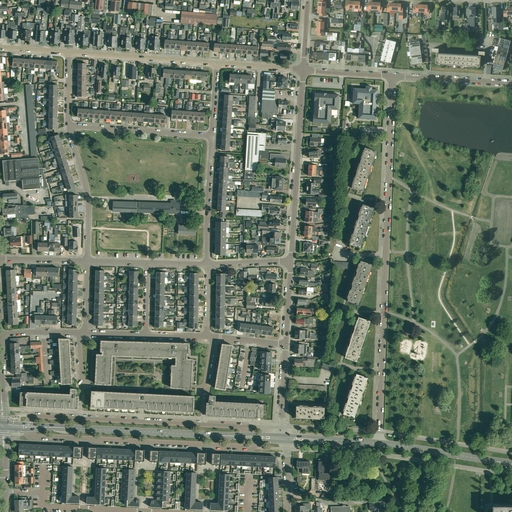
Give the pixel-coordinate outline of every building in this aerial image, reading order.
[(69,9),(70,1),(62,0),(61,8),(69,9)] [(94,9),(103,10),(104,0),(103,0),(95,0),(95,3),(94,9)] [(279,3),(277,3),(277,0),(270,0),(270,2),(271,2),(270,9),(273,9),(272,19),(274,20),(278,20),(279,10),(279,3)] [(318,8),(325,8),(325,4),(326,4),(327,1),(320,0),(320,2),(318,2),(318,8)] [(112,1),(110,13),(118,14),(119,13),(122,14),(123,9),(119,9),(120,2),(112,1)] [(289,1),(286,1),(282,1),(282,6),(289,6),(289,9),(291,10),(292,10),(292,11),(294,11),(294,10),(298,10),(299,1),(292,1),(289,1)] [(349,9),(353,9),(354,2),(348,2),(348,3),(346,3),(346,10),(349,10),(349,9)] [(360,2),(354,2),(353,9),(353,11),(358,12),(358,10),(361,11),(361,4),(359,4),(360,2)] [(127,13),(136,14),(137,4),(128,3),(127,13)] [(374,10),(374,3),(369,3),(369,4),(367,4),(366,11),(369,11),(369,10),(374,10)] [(141,4),(140,14),(148,15),(149,5),(141,4)] [(394,11),(395,4),(389,4),(389,5),(389,6),(387,5),(387,12),(390,12),(390,11),(394,11)] [(395,4),(394,11),(394,14),(399,14),(399,20),(403,20),(403,13),(402,13),(402,6),(401,6),(401,4),(395,4)] [(416,12),(421,12),(421,5),(416,5),(415,7),(414,7),(413,13),(416,13),(416,12)] [(427,6),(421,5),(421,12),(426,13),(426,14),(429,14),(429,8),(427,8),(427,7),(427,6)] [(443,6),(443,8),(442,8),(442,15),(442,20),(445,20),(445,23),(449,23),(450,11),(448,11),(448,8),(446,8),(446,7),(443,6)] [(468,22),(468,24),(468,27),(465,27),(465,33),(470,33),(470,27),(470,24),(474,24),(474,17),(474,8),(472,8),(472,7),(468,7),(468,9),(468,17),(468,21),(468,22)] [(511,7),(507,8),(507,11),(503,11),(503,17),(507,17),(507,15),(510,15),(510,18),(510,21),(511,21),(511,7)] [(325,8),(318,8),(318,14),(319,14),(319,16),(326,16),(326,13),(324,13),(325,8)] [(500,8),(491,8),(492,17),(492,23),(492,24),(492,32),(503,31),(503,23),(500,23),(500,17),(500,8)] [(248,9),(247,13),(243,12),(242,16),(254,17),(255,10),(248,9)] [(217,15),(181,11),(180,23),(216,27),(217,15)] [(77,30),(76,34),(79,34),(79,45),(83,45),(84,31),(85,18),(78,17),(77,22),(77,30)] [(8,25),(8,31),(10,31),(9,39),(10,39),(10,40),(13,40),(13,39),(16,39),(16,31),(16,27),(15,27),(15,24),(11,23),(11,22),(8,21),(8,25)] [(8,31),(8,25),(2,25),(2,28),(2,31),(0,30),(0,38),(1,39),(1,38),(4,38),(5,31),(8,31)] [(323,33),(323,28),(317,28),(316,33),(318,34),(318,35),(324,36),(324,33),(323,33)] [(280,35),(280,39),(283,39),(282,40),(287,41),(287,40),(291,40),(291,35),(291,34),(285,34),(285,32),(277,31),(277,35),(280,35)] [(419,42),(414,43),(413,39),(409,40),(409,43),(409,46),(409,48),(420,46),(419,42)] [(480,56),(484,56),(484,52),(478,52),(478,57),(440,54),(438,54),(438,49),(432,49),(432,52),(436,53),(435,64),(479,67),(480,56)] [(359,51),(359,53),(358,62),(365,63),(365,60),(368,60),(368,55),(369,52),(362,52),(362,51),(359,51)] [(246,75),(246,84),(245,90),(248,90),(248,88),(254,89),(254,84),(255,84),(255,76),(246,75)] [(366,90),(353,89),(352,104),(359,105),(358,119),(376,120),(376,112),(377,98),(377,99),(378,91),(372,90),(372,87),(366,87),(366,90)] [(321,94),(321,95),(315,94),(314,102),(315,102),(313,115),(312,123),(329,125),(331,110),(337,111),(339,96),(327,95),(321,94)] [(275,101),(274,101),(262,100),(261,113),(262,113),(262,118),(272,119),(272,114),(278,114),(278,108),(276,108),(275,108),(275,101)] [(276,108),(278,108),(283,109),(286,109),(287,102),(283,102),(283,101),(279,101),(279,103),(276,103),(276,108)] [(258,150),(264,151),(265,145),(265,134),(266,134),(247,133),(245,170),(254,171),(257,171),(258,163),(258,150)] [(52,143),(60,140),(58,135),(50,138),(51,141),(52,143)] [(278,139),(276,139),(276,135),(272,135),(272,142),(274,142),(274,145),(278,145),(278,144),(286,144),(286,139),(285,139),(285,136),(278,136),(278,139)] [(310,138),(310,146),(320,146),(321,139),(310,138)] [(52,143),(50,144),(51,149),(54,148),(62,146),(60,140),(52,143)] [(364,148),(360,162),(371,165),(376,152),(364,148)] [(258,150),(258,163),(263,163),(264,159),(267,159),(268,151),(264,151),(258,150)] [(317,150),(308,151),(309,154),(308,155),(308,157),(309,157),(309,158),(318,157),(321,157),(320,150),(317,150)] [(283,155),(281,155),(270,154),(270,160),(274,160),(273,163),(274,163),(275,163),(275,167),(278,167),(278,168),(281,168),(281,167),(285,167),(285,164),(286,163),(286,161),(285,160),(285,159),(282,159),(283,155)] [(55,162),(52,163),(53,166),(56,165),(59,164),(67,161),(65,156),(57,159),(54,160),(55,162)] [(38,158),(3,161),(4,181),(22,180),(23,190),(48,188),(45,178),(43,178),(42,168),(40,163),(38,163),(38,158)] [(367,179),(371,165),(360,162),(355,175),(367,179)] [(254,180),(254,171),(245,170),(244,182),(250,182),(250,180),(254,180)] [(364,186),(367,179),(355,175),(352,186),(351,188),(362,192),(364,186)] [(11,194),(3,195),(4,201),(8,200),(8,203),(17,202),(17,198),(17,197),(12,198),(11,194)] [(179,214),(179,204),(177,203),(177,201),(171,201),(171,203),(171,204),(113,202),(113,212),(172,213),(179,214)] [(358,218),(369,222),(374,208),(362,204),(358,218)] [(8,205),(8,207),(5,207),(0,207),(0,215),(5,215),(7,215),(12,214),(12,215),(16,214),(16,218),(28,218),(28,215),(35,215),(34,207),(31,207),(31,206),(27,206),(8,205)] [(225,218),(226,206),(217,206),(217,211),(220,212),(220,218),(225,218)] [(353,231),(365,235),(369,222),(358,218),(353,231)] [(197,226),(194,226),(182,226),(182,225),(178,225),(178,234),(194,235),(194,232),(197,233),(197,226)] [(6,228),(1,229),(1,237),(7,236),(9,236),(14,235),(13,232),(11,232),(11,228),(6,228)] [(353,231),(349,245),(360,249),(365,235),(353,231)] [(10,238),(10,239),(11,247),(15,247),(15,245),(21,245),(20,237),(16,237),(10,238)] [(280,238),(269,238),(262,237),(262,246),(264,246),(264,241),(265,241),(267,243),(280,244),(280,238)] [(69,247),(69,252),(77,252),(77,247),(77,242),(70,242),(69,247)] [(307,255),(307,252),(312,253),(313,249),(316,249),(316,247),(316,244),(313,244),(313,243),(304,243),(303,252),(307,252),(307,255)] [(356,274),(367,278),(372,265),(360,261),(356,274)] [(42,279),(42,276),(42,268),(36,268),(36,276),(33,276),(33,279),(42,279)] [(315,275),(313,271),(310,271),(308,270),(305,269),(305,268),(301,268),(300,275),(305,276),(306,276),(306,277),(311,277),(314,276),(315,275)] [(262,274),(262,276),(262,280),(276,281),(276,274),(271,274),(271,272),(267,271),(267,274),(266,274),(262,274)] [(331,272),(324,275),(326,282),(331,280),(330,276),(332,276),(331,272)] [(351,288),(363,292),(367,278),(356,274),(351,288)] [(330,284),(323,286),(325,293),(332,291),(330,284)] [(351,288),(347,301),(358,305),(363,292),(351,288)] [(358,317),(354,331),(365,335),(369,321),(358,317)] [(360,348),(365,335),(354,331),(349,344),(360,348)] [(95,384),(111,385),(111,378),(109,378),(110,354),(111,341),(103,341),(103,347),(101,347),(101,351),(103,351),(103,355),(97,355),(97,356),(95,384)] [(172,357),(176,357),(176,343),(171,343),(116,342),(116,341),(111,341),(110,354),(113,354),(113,355),(118,356),(118,354),(172,356),(172,357)] [(176,357),(176,366),(172,365),(171,388),(191,389),(192,359),(187,359),(187,354),(189,354),(189,349),(187,349),(187,344),(176,343),(176,357)] [(356,361),(360,348),(349,344),(345,358),(356,361)] [(21,367),(11,368),(12,374),(16,374),(17,377),(27,377),(27,373),(21,374),(21,367)] [(351,387),(363,391),(367,378),(356,374),(351,387)] [(13,386),(20,385),(23,385),(23,382),(28,381),(28,384),(34,384),(33,377),(12,378),(13,380),(12,380),(13,386)] [(347,401),(358,405),(363,391),(351,387),(347,401)] [(28,394),(28,393),(28,392),(21,392),(20,392),(20,397),(20,406),(20,407),(23,407),(23,406),(27,406),(27,407),(31,407),(34,407),(34,408),(38,408),(38,407),(41,407),(41,408),(45,408),(45,407),(49,408),(52,408),(56,408),(56,409),(59,409),(59,408),(63,408),(63,409),(67,409),(67,408),(78,409),(78,397),(76,396),(76,389),(71,389),(70,396),(28,394)] [(99,392),(95,391),(92,391),(91,407),(95,407),(99,407),(99,408),(103,408),(107,408),(111,408),(114,408),(119,409),(119,408),(122,408),(122,409),(127,409),(130,409),(134,409),(138,409),(139,408),(146,408),(146,410),(150,410),(153,410),(158,411),(158,410),(161,410),(161,411),(165,411),(169,411),(173,411),(177,411),(177,412),(181,412),(181,411),(185,412),(189,412),(193,412),(194,396),(187,396),(187,398),(147,396),(147,394),(138,394),(139,394),(139,395),(98,393),(99,392)] [(214,403),(215,396),(210,396),(209,401),(210,401),(210,403),(207,403),(206,415),(217,416),(217,417),(221,417),(221,416),(224,416),(224,417),(228,417),(228,416),(232,417),(235,418),(235,417),(239,417),(239,418),(242,418),(242,417),(246,417),(246,418),(249,418),(250,418),(253,418),(257,419),(257,418),(260,418),(260,419),(264,419),(264,418),(265,404),(257,404),(257,406),(214,403)] [(354,418),(358,405),(347,401),(342,414),(354,418)] [(296,406),(295,413),(295,418),(309,419),(310,407),(296,406)] [(310,407),(309,419),(324,420),(324,408),(310,407)] [(83,447),(74,446),(73,458),(82,458),(83,447)] [(97,459),(98,448),(88,447),(88,458),(97,459)] [(144,450),(135,449),(135,461),(144,461),(144,450)] [(150,462),(159,462),(159,451),(150,450),(150,462)] [(206,453),(197,452),(196,464),(206,464),(206,453)] [(211,465),(220,465),(221,454),(212,453),(211,465)] [(328,474),(324,473),(324,467),(325,467),(326,467),(327,466),(327,464),(328,463),(328,461),(328,459),(326,458),(325,457),(321,459),(319,459),(319,462),(318,461),(318,471),(321,471),(321,473),(319,473),(319,478),(318,478),(318,481),(323,481),(325,484),(329,484),(330,475),(331,475),(331,473),(328,473),(328,474)] [(296,468),(298,468),(297,482),(301,482),(302,473),(304,473),(304,468),(310,469),(310,465),(310,464),(310,462),(303,462),(303,461),(298,460),(298,461),(297,461),(296,468)] [(15,465),(15,471),(23,471),(23,462),(17,462),(17,465),(15,465)] [(380,511),(381,503),(370,503),(370,509),(375,509),(375,511),(380,511)]
